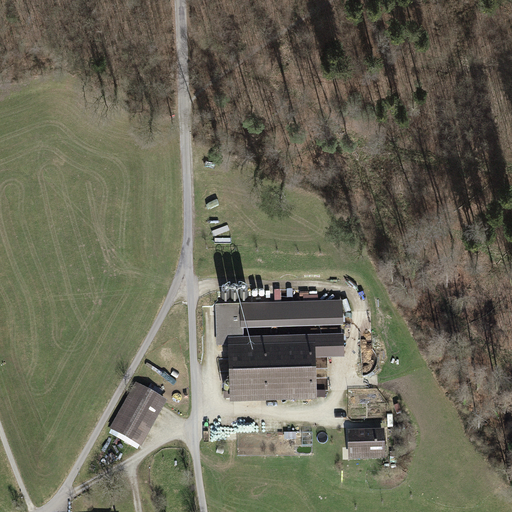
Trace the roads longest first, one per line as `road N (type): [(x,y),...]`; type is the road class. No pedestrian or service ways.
road 1 (track): [(190,287),(333,285),(353,307),(349,373),(324,408),(195,417)]
road 2 (unclassified): [(42,511),(62,493),(163,313),(188,242)]
road 3 (unclassified): [(188,242),(204,511)]
road 4 (unclassified): [(180,0),(188,242)]
road 5 (track): [(195,431),(173,435),(55,501)]
